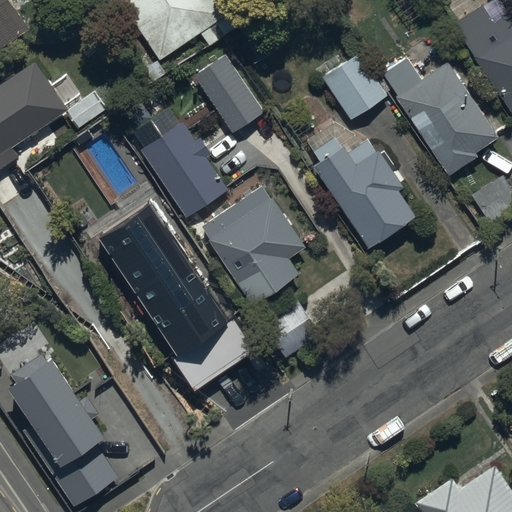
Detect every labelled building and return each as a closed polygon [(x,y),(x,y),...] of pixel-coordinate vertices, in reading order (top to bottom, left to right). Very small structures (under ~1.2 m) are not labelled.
[(0,0),(0,47),(31,27),(12,0),(0,0)] [(123,0),(162,57),(227,14),(217,0),(123,0)] [(511,0),(487,0),(454,23),(511,109),(511,0)] [(322,72),(352,117),(387,93),(357,48),(322,72)] [(226,51),(195,72),(233,129),(264,108),(226,51)] [(476,149),(499,133),(449,58),(423,76),(408,54),(385,70),(399,91),(396,93),(446,168),(450,173),(479,153),(476,149)] [(0,154),(68,109),(36,60),(0,83),(0,154)] [(187,214),(228,187),(183,119),(142,147),(187,214)] [(326,181),(369,245),(414,215),(397,190),(405,184),(379,146),(371,151),(356,161),(344,143),(314,163),(326,181)] [(511,184),(503,172),(471,193),(491,223),(511,209),(511,184)] [(264,182),(202,223),(244,285),(254,300),(300,270),(290,254),(305,244),(264,182)] [(99,235),(177,352),(172,355),(194,389),(258,347),(235,313),(227,318),(149,202),(99,235)] [(286,354),(320,331),(299,299),(264,323),(286,354)] [(9,382),(34,419),(23,427),(75,504),(119,475),(95,440),(105,433),(52,353),(9,382)] [(455,483),(420,506),(423,511),(511,511),(511,493),(497,470),(462,493),(455,483)]
